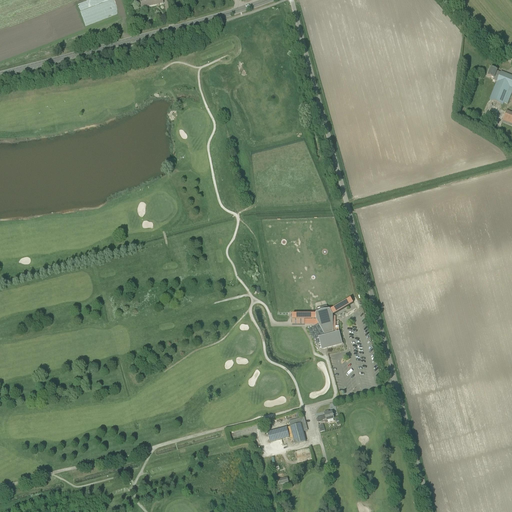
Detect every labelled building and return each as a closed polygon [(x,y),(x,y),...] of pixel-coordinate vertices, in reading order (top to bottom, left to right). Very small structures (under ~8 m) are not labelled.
[(139,0),(141,8),(163,3),(161,0),(139,0)] [(511,88),(511,76),(501,72),(500,73),(497,72),(497,71),(491,68),(488,76),(494,78),(498,80),(497,82),(490,100),(503,105),(510,88),(511,88)] [(511,124),(511,113),(506,111),(503,121),(511,124)] [(339,333),(339,330),(335,330),(335,320),(334,320),(334,317),(332,317),(332,316),(345,308),(348,313),(351,312),(356,309),(353,303),(350,299),(329,311),(326,306),(317,309),(317,315),(293,315),(292,325),(304,325),(305,320),(316,320),(319,324),(315,326),(322,338),(319,338),(322,350),(342,344),(339,333)] [(318,423),(323,422),(322,421),(326,420),(326,421),(334,419),(332,412),(328,413),(328,412),(324,413),(325,416),(317,419),(318,423)] [(301,424),(294,426),(290,427),(295,445),(306,442),(301,424)] [(290,437),(287,428),(268,433),(270,442),(290,437)]
